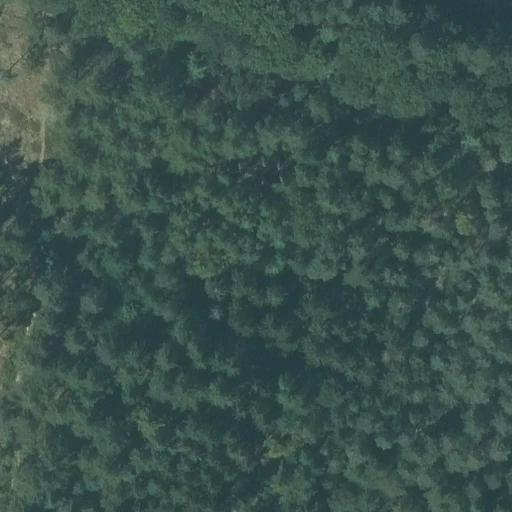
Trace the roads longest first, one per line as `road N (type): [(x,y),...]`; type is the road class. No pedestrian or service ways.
road 1 (track): [(9,511),(46,0)]
road 2 (track): [(177,0),(511,80)]
